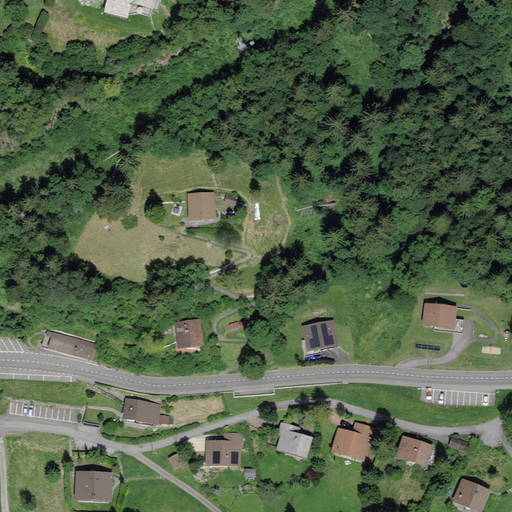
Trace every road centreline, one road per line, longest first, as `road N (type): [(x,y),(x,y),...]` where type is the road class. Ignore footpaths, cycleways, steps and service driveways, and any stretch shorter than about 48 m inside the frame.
road 1 (unclassified): [(0,359),(160,385),(352,372),(511,378)]
road 2 (residential): [(134,453),(299,402),(339,404),(441,432),(492,424)]
road 3 (residential): [(0,425),(67,431),(134,453)]
